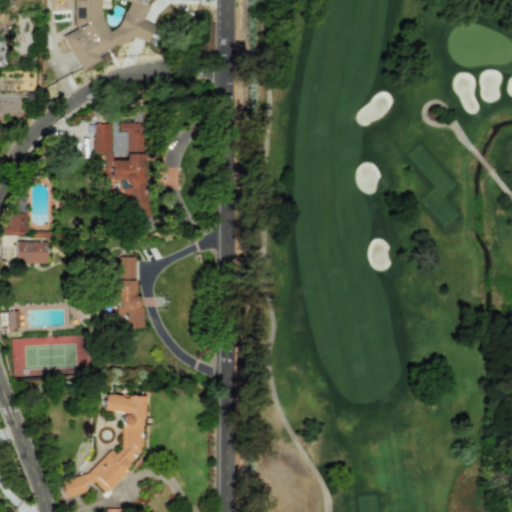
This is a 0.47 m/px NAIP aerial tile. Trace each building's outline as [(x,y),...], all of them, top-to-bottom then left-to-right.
[(76,29),(63,35),(78,71),(90,65),(90,69),(95,69),(108,64),(105,57),(99,59),(95,59),(97,54),(134,38),(144,42),(146,42),(153,25),(142,21),(148,6),(148,0),(72,0),(73,23),(76,29)] [(141,123),(115,123),(115,143),(121,140),(121,146),(112,146),(108,148),(108,124),(91,124),(91,153),(102,153),(102,172),(106,180),(119,180),(119,194),(127,211),(127,214),(135,232),(144,232),(148,230),(148,203),(141,188),(141,123)] [(24,233),(24,212),(3,212),(3,233),(24,233)] [(45,263),(44,241),(13,242),(14,263),(45,263)] [(141,328),(142,307),(137,307),(138,297),(133,296),(133,279),(132,279),(133,257),(116,257),(116,280),(111,280),(110,296),(115,296),(114,320),(120,321),(120,327),(141,328)] [(17,327),(16,311),(5,311),(5,328),(17,327)] [(141,396),(125,395),(121,399),(116,394),(102,394),(101,411),(120,412),(119,449),(114,454),(108,449),(82,478),(60,477),(59,493),(62,495),(83,496),(83,483),(94,484),(105,493),(123,473),(123,468),(138,451),(139,431),(140,430),(141,396)]
